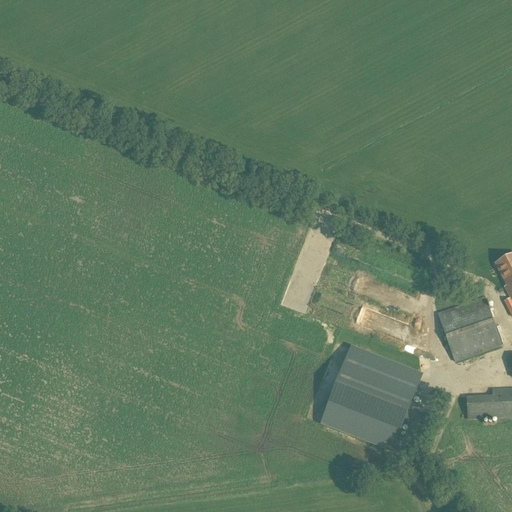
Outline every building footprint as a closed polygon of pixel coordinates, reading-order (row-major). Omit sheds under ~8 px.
[(511,255),(495,264),(507,286),(505,287),(511,299),(504,302),(511,316),(511,255)] [(454,363),(502,347),(485,298),(437,314),(454,363)] [(393,454),(404,425),(410,428),(419,405),(413,403),(424,375),(420,374),(351,347),(321,425),(389,452),(393,454)] [(467,421),(511,419),(511,389),(492,390),(493,397),(467,397),(467,421)] [(431,490),(423,479),(415,485),(423,496),(431,490)]
